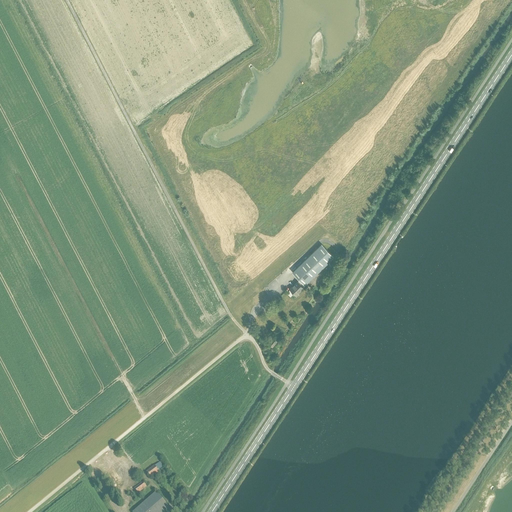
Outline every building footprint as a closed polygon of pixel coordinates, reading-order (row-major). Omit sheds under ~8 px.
[(305,285),(334,257),(322,244),(293,272),(300,279),(298,281),(290,289),(296,295),(304,288),(303,287),(305,285)] [(276,339),(278,337),(275,335),(274,336),(272,334),(269,338),(271,340),(269,343),(273,346),(277,340),(276,339)] [(159,472),(164,468),(161,464),(155,467),(154,466),(147,472),(151,478),(156,474),(157,475),(159,474),(159,472)] [(138,493),(147,486),(143,482),(135,489),(135,490),(127,497),(132,504),(141,497),(138,493)] [(134,511),(164,511),(169,508),(156,493),(134,511)]
